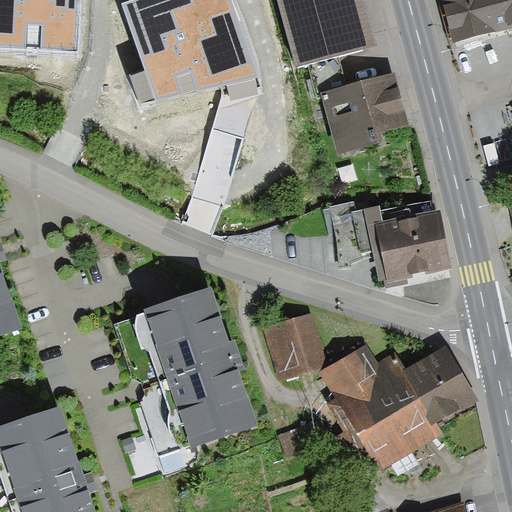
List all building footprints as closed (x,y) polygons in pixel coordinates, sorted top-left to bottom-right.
[(0,0),(0,47),(77,51),(79,0),(0,0)] [(233,0),(130,0),(122,3),(156,102),(260,77),(233,0)] [(364,0),(275,0),(297,74),(379,51),(364,0)] [(511,0),(452,0),(450,1),(462,43),(511,29),(511,0)] [(396,72),(325,91),(342,153),(388,141),(384,128),(410,121),(396,72)] [(374,231),(387,290),(451,276),(437,217),(374,231)] [(0,257),(0,340),(27,331),(0,257)] [(216,287),(149,311),(196,444),(263,421),(216,287)] [(321,370),(317,346),(322,345),(317,313),(269,321),(278,377),(321,370)] [(366,344),(321,370),(378,468),(445,430),(441,421),(481,398),(448,342),(403,368),(394,353),(377,363),(366,344)] [(93,511),(58,415),(0,436),(0,438),(27,511),(93,511)] [(467,511),(464,502),(430,511),(467,511)]
